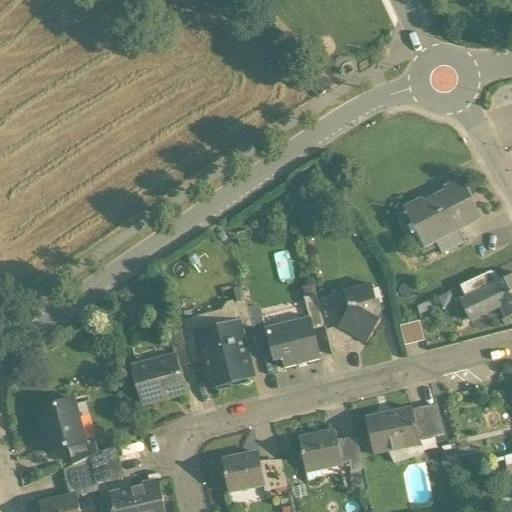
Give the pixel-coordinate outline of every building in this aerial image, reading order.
[(462,180),(445,189),(448,196),(438,201),(436,197),(424,203),(423,200),(404,209),(424,249),(436,243),(436,242),(459,231),(482,219),(462,180)] [(459,231),(436,242),(436,243),(442,255),(465,243),(459,231)] [(219,234),(211,236),(212,236),(211,236),(208,236),(211,247),(222,244),(219,234)] [(487,274),(461,287),(466,299),(493,286),(487,274)] [(466,299),(461,302),(470,321),(500,307),(505,317),(504,317),(505,318),(511,314),(511,277),(493,286),(466,299)] [(372,285),(347,292),(351,306),(350,306),(349,308),(351,308),(339,328),(355,337),(367,344),(380,322),(374,318),(378,311),(372,285)] [(317,295),(304,298),(309,318),(310,318),(314,331),(325,328),(317,295)] [(246,302),(233,305),(238,324),(239,323),(241,331),(253,328),(246,302)] [(233,305),(192,316),(197,334),(238,324),(233,305)] [(288,323),(285,324),(286,328),(269,332),(268,328),(265,329),(270,348),(274,363),(282,361),(284,370),(321,360),(314,331),(310,318),(309,318),(306,319),(306,320),(288,325),(288,324),(288,323)] [(420,322),(400,327),(405,346),(425,342),(420,322)] [(238,324),(197,334),(197,335),(204,362),(211,388),(253,377),(241,331),(239,323),(238,324)] [(264,325),(253,328),(255,336),(258,346),(259,351),(270,348),(265,329),(264,325)] [(355,337),(339,328),(326,332),(333,356),(352,352),(350,345),(355,337)] [(197,335),(185,338),(192,365),(204,362),(197,335)] [(185,338),(171,342),(175,357),(176,357),(180,368),(192,365),(185,338)] [(175,357),(132,368),(142,405),(186,393),(180,368),(176,357),(175,357)] [(74,400),(37,409),(49,454),(68,449),(85,445),(85,444),(74,400)] [(437,407),(413,412),(418,436),(442,430),(437,407)] [(412,409),(366,419),(374,456),(389,453),(420,446),(418,436),(413,412),(412,409)] [(334,433),(319,436),(301,440),(304,453),(303,453),(307,472),(322,469),(342,465),(335,433),(334,433)] [(85,445),(68,449),(73,466),(90,459),(99,455),(95,441),(85,444),(85,445)] [(358,443),(342,446),(343,453),(347,452),(352,473),(364,470),(358,443)] [(420,446),(389,453),(392,465),(423,458),(420,446)] [(99,455),(90,459),(94,479),(96,485),(124,479),(116,447),(99,455)] [(258,454),(224,461),(227,473),(225,474),(229,493),(265,486),(261,468),(258,454)] [(449,456),(438,458),(440,469),(451,467),(449,456)] [(90,459),(73,466),(64,471),(67,485),(94,479),(90,459)] [(282,464),(270,466),(275,490),(287,487),(282,464)] [(270,466),(261,468),(265,486),(266,492),(275,490),(270,466)] [(322,469),(307,472),(309,484),(325,481),(322,469)] [(94,479),(67,485),(70,498),(75,496),(97,491),(96,485),(94,479)] [(158,482),(142,485),(143,488),(110,495),(113,511),(165,511),(159,486),(158,482)] [(484,494),(471,497),(474,511),(482,511),(488,511),(484,494)] [(70,498),(40,504),(42,511),(79,511),(75,496),(70,498)]
